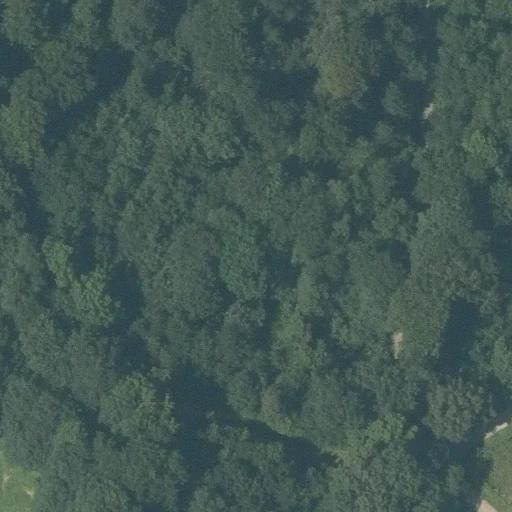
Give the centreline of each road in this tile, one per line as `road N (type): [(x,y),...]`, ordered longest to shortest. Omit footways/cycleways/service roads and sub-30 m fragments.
road 1 (track): [(429,460),(330,463),(255,437),(114,357),(33,263),(2,165),(0,105)]
road 2 (track): [(419,0),(429,101),(397,335),(400,394),(429,460)]
